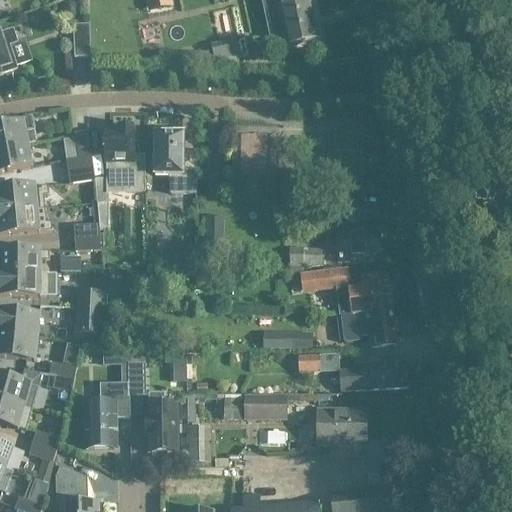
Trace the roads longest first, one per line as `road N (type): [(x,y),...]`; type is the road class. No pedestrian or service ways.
road 1 (unclassified): [(481,511),(368,0)]
road 2 (residential): [(0,113),(100,101),(215,103)]
